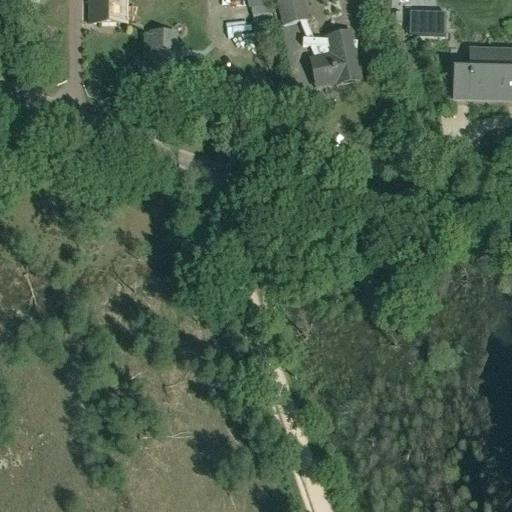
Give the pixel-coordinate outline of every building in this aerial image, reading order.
[(127,25),(126,0),(88,0),(89,25),(127,25)] [(313,39),(306,20),(309,20),(304,0),(277,0),(283,26),(300,22),(307,39),(303,39),(303,46),(310,47),(315,57),(310,58),(317,89),(336,85),(336,86),(362,80),(356,50),(357,50),(357,42),(355,42),(353,33),(327,38),(327,40),(313,39)] [(444,37),(445,15),(410,14),(409,36),(444,37)] [(162,39),(150,38),(147,75),(160,76),(162,39)] [(453,69),(452,100),(468,100),(469,80),(511,81),(511,50),(469,49),(469,69),(453,69)]
